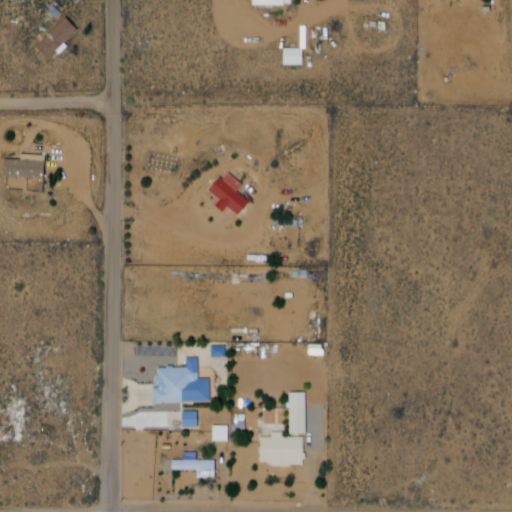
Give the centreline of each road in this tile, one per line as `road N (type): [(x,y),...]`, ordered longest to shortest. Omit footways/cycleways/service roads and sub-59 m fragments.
road 1 (residential): [(116,511),(122,0)]
road 2 (residential): [(122,103),(0,103)]
